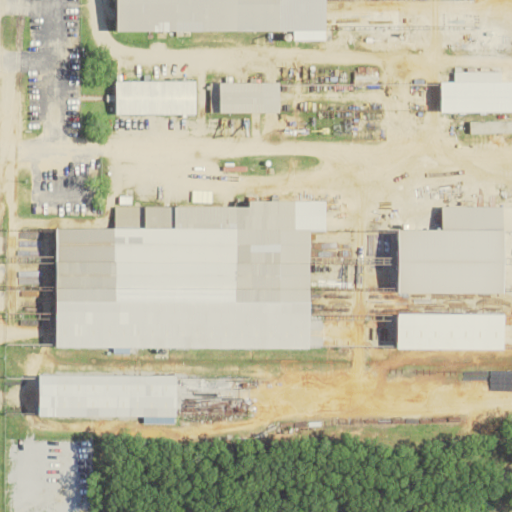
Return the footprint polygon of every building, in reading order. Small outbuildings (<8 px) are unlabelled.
[(114,0),(115,31),(333,30),(333,0),(114,0)] [(447,112),(511,112),(511,81),(505,82),(505,72),(457,72),(457,82),(447,82),(447,112)] [(201,115),(201,81),(119,81),(119,115),(201,115)] [(212,112),(285,113),(285,83),(212,82),(212,112)] [(63,348),(318,348),(318,230),(332,230),(332,201),(254,201),(254,207),(115,207),(115,228),(63,228),(63,348)] [(405,293),(511,293),(511,206),(444,206),(444,230),(405,230),(405,293)] [(511,350),(511,315),(406,313),(405,349),(511,350)] [(184,417),(184,376),(46,377),(46,417),(184,417)]
